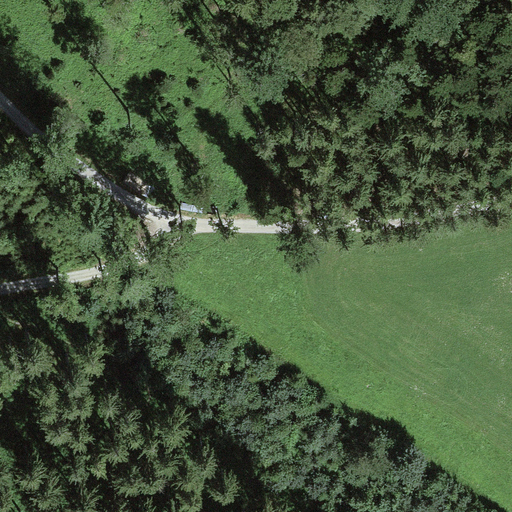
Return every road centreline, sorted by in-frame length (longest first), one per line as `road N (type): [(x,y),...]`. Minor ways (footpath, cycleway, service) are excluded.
road 1 (track): [(0,90),(147,200),(240,224),(384,221),(511,192)]
road 2 (track): [(198,213),(0,302)]
